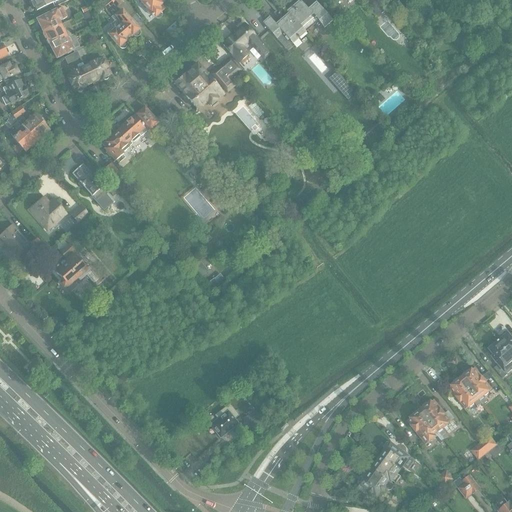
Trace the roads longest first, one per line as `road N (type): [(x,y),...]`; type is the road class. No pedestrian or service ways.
road 1 (residential): [(238,511),(174,478),(0,293)]
road 2 (residential): [(313,511),(332,446),(351,419),(511,280)]
road 3 (primary): [(144,511),(0,369)]
road 4 (tertiary): [(362,382),(511,256)]
road 5 (tertiary): [(362,382),(291,442),(242,511)]
road 6 (residential): [(73,135),(201,25)]
road 7 (residential): [(73,135),(6,0)]
road 8 (tertiary): [(286,511),(330,422),(362,382)]
